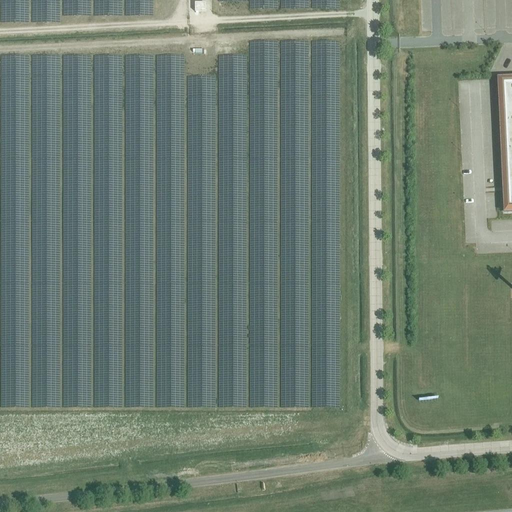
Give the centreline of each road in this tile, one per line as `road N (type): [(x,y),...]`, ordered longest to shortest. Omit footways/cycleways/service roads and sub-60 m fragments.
road 1 (unclassified): [(371,0),(373,407),(384,442)]
road 2 (unclassified): [(0,502),(367,460),(384,442)]
road 3 (unclassified): [(384,442),(400,455),(511,450)]
